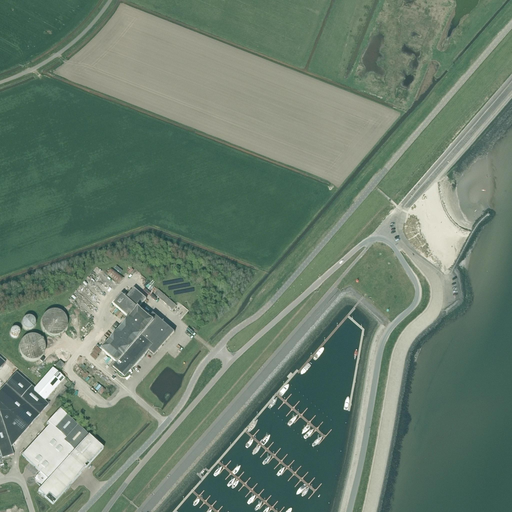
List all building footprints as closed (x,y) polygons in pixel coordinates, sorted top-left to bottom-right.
[(112,269),(107,275),(119,284),(124,278),(112,269)] [(107,345),(102,351),(116,363),(113,368),(125,379),(149,351),(154,356),(174,333),(153,314),(149,319),(138,309),(146,300),(134,289),(126,298),(122,295),(118,300),(117,299),(112,304),(113,305),(129,319),(109,343),(106,341),(104,343),(107,345)] [(158,290),(154,295),(173,311),(177,306),(158,290)] [(42,321),(41,324),(42,327),(43,330),(44,332),(46,334),(49,336),(51,337),(54,337),(57,337),(60,336),(62,334),(64,332),(66,330),(67,327),(67,324),(67,321),(66,319),(64,316),(62,314),(60,313),(57,312),(54,311),(51,311),(49,312),(46,314),(44,316),(43,318),(42,321)] [(23,322),(22,323),(22,325),(23,327),(24,329),(25,330),(27,330),(29,331),(31,330),(33,329),(34,328),(35,327),(35,325),(35,323),(35,321),(34,319),(32,318),(30,318),(28,317),(27,318),(25,319),(23,320),(23,322)] [(10,332),(10,333),(10,335),(11,336),(12,337),(13,338),(14,339),(16,338),(17,338),(18,337),(19,336),(20,334),(20,333),(19,332),(19,330),(18,329),(16,329),(15,329),(13,329),(12,330),(11,331),(10,332)] [(20,346),(19,348),(19,351),(20,353),(21,355),(22,357),(24,359),(26,360),(28,361),(31,362),(33,362),(35,361),(38,361),(40,360),(42,358),(43,356),(44,354),(45,352),(45,349),(45,347),(45,345),(44,343),(42,341),(41,339),(39,338),(36,337),(34,336),(32,336),(29,336),(27,337),(25,338),(23,340),(22,342),(20,344),(20,346)] [(37,395),(45,402),(64,379),(53,368),(34,389),(33,391),(37,395)] [(16,373),(6,386),(21,399),(32,387),(16,373)] [(6,386),(0,391),(0,413),(5,428),(6,431),(10,426),(18,417),(28,405),(21,399),(6,386)] [(32,387),(21,399),(28,405),(37,395),(33,391),(34,389),(32,387)] [(37,395),(28,405),(40,415),(49,405),(45,402),(37,395)] [(28,405),(18,417),(18,418),(29,427),(40,415),(28,405)] [(103,449),(60,410),(47,424),(49,426),(22,456),(40,472),(35,477),(36,483),(42,488),(38,492),(53,505),(103,449)] [(18,417),(10,426),(21,436),(29,427),(18,418),(18,417)] [(10,426),(6,431),(11,447),(21,436),(10,426)] [(5,428),(0,429),(0,452),(2,459),(14,455),(11,447),(6,431),(5,428)]
